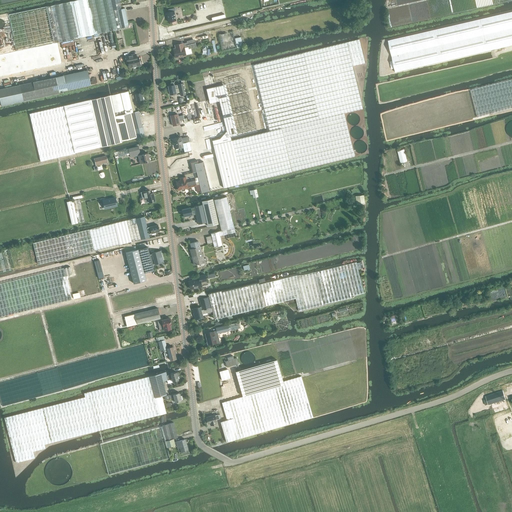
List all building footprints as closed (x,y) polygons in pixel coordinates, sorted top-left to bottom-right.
[(120,29),(120,25),(116,10),(114,10),(111,0),(75,0),(8,14),(16,51),(120,29)] [(111,0),(114,10),(116,10),(121,9),(119,0),(111,0)] [(128,23),(126,12),(125,10),(125,8),(121,9),(116,10),(120,25),(120,24),(121,28),(128,26),(128,23)] [(168,12),(167,12),(169,22),(172,21),(176,20),(174,11),(175,11),(174,8),(168,9),(168,12)] [(395,72),(508,46),(511,44),(511,11),(388,40),(395,72)] [(177,48),(174,49),(175,56),(179,55),(179,56),(180,56),(181,56),(185,56),(185,55),(186,54),(184,47),(188,46),(188,48),(196,46),(194,39),(187,40),(187,42),(182,43),(176,44),(177,48)] [(269,131),(213,145),(223,188),(292,171),(354,156),(344,113),(362,108),(359,92),(352,66),(365,63),(364,61),(359,39),(345,42),(303,52),(253,65),(269,131)] [(136,54),(126,56),(128,63),(129,62),(130,67),(133,66),(134,67),(136,67),(137,65),(141,64),(139,57),(137,57),(136,54)] [(446,89),(442,69),(430,72),(387,81),(382,82),(377,84),(378,95),(380,103),(392,101),(416,95),(435,91),(446,89)] [(91,85),(88,70),(56,77),(59,92),(91,85)] [(59,93),(59,92),(56,77),(19,85),(22,101),(59,93)] [(245,79),(207,88),(209,100),(219,97),(227,131),(220,138),(212,140),(213,144),(232,140),(231,136),(257,129),(245,79)] [(511,79),(470,89),(477,117),(511,106),(511,79)] [(171,85),(168,85),(169,91),(168,91),(168,92),(168,93),(169,93),(170,93),(170,94),(180,92),(180,95),(186,94),(183,83),(178,84),(178,85),(174,85),(174,84),(174,83),(174,82),(173,82),(172,82),(171,82),(171,83),(171,84),(171,85)] [(0,88),(0,102),(1,106),(22,101),(19,85),(0,88)] [(129,94),(128,91),(120,93),(111,95),(90,99),(101,147),(122,142),(121,141),(137,137),(137,139),(145,137),(144,135),(140,116),(138,111),(136,111),(133,112),(129,94)] [(135,94),(132,95),(133,99),(136,98),(137,102),(143,101),(141,92),(135,94)] [(75,153),(101,147),(90,99),(62,106),(29,113),(40,161),(75,153)] [(354,112),(352,113),(350,114),(349,115),(348,117),(348,119),(348,121),(349,122),(350,124),(352,125),(354,125),(356,124),(358,124),(359,122),(360,120),(360,118),(360,117),(359,115),(357,113),(356,113),(354,112)] [(180,124),(179,121),(184,120),(183,115),(178,116),(178,114),(170,116),(173,125),(173,126),(180,124)] [(357,126),(355,126),(353,127),(352,128),(351,130),(351,132),(351,134),(352,136),(353,137),(355,138),(357,139),(359,138),(361,137),(362,136),(363,134),(364,132),(363,130),(362,128),(361,127),(359,126),(357,126)] [(181,136),(173,139),(175,149),(180,147),(181,153),(185,152),(189,151),(191,150),(188,136),(182,138),(181,136)] [(360,140),(359,140),(357,141),(355,142),(355,144),(354,146),(354,148),(355,150),(357,151),(358,152),(360,153),(362,153),(364,152),(365,151),(367,149),(367,147),(367,145),(367,144),(366,142),(364,141),(362,140),(360,140)] [(140,155),(138,146),(114,152),(115,158),(130,154),(131,158),(138,156),(140,163),(150,161),(148,153),(140,155)] [(404,149),(398,151),(401,163),(407,161),(404,149)] [(96,166),(94,167),(95,171),(98,170),(97,167),(97,166),(102,165),(102,164),(108,162),(106,155),(94,158),(96,166)] [(196,171),(193,172),(195,178),(196,185),(199,184),(201,192),(202,193),(210,191),(205,167),(203,162),(198,163),(197,160),(194,161),(196,171)] [(181,181),(176,182),(178,190),(181,189),(181,190),(183,191),(185,191),(185,189),(185,188),(188,187),(196,185),(195,178),(186,180),(186,179),(185,177),(181,178),(181,181)] [(141,192),(142,198),(144,198),(145,203),(155,201),(153,192),(150,193),(150,190),(141,192)] [(364,195),(355,196),(356,205),(365,203),(364,195)] [(206,237),(207,244),(213,242),(214,247),(222,245),(220,235),(236,232),(227,196),(214,199),(221,230),(211,233),(211,236),(206,237)] [(115,198),(105,200),(106,208),(117,205),(115,198)] [(79,199),(67,202),(71,223),(71,224),(84,221),(79,199)] [(187,215),(192,214),(191,211),(195,210),(198,224),(206,222),(207,226),(218,223),(217,219),(213,202),(212,199),(202,201),(202,204),(194,206),(194,207),(190,208),(190,207),(182,209),(184,216),(184,217),(188,216),(187,215)] [(136,217),(126,220),(131,241),(149,237),(148,233),(149,233),(147,227),(144,216),(136,218),(136,217)] [(79,231),(32,243),(37,264),(94,251),(131,241),(126,220),(89,229),(80,231),(79,231)] [(150,227),(147,227),(149,233),(151,233),(151,234),(159,232),(158,224),(150,226),(150,227)] [(199,241),(191,243),(195,259),(193,259),(194,265),(204,262),(199,241)] [(138,249),(144,272),(153,270),(148,247),(138,249)] [(7,249),(0,250),(0,272),(12,269),(7,249)] [(126,252),(133,283),(146,280),(144,272),(138,249),(126,252)] [(157,251),(152,253),(152,254),(149,254),(152,264),(155,263),(155,264),(163,262),(160,251),(157,251)] [(209,297),(211,308),(212,311),(214,319),(264,307),(264,306),(295,298),(298,311),(324,304),(352,297),(351,296),(364,293),(358,269),(363,267),(362,261),(356,262),(303,275),(297,275),(259,284),(259,283),(221,292),(221,291),(208,294),(209,297)] [(72,274),(70,266),(64,268),(0,283),(0,316),(71,299),(66,276),(72,274)] [(198,276),(199,279),(188,281),(190,289),(202,286),(201,282),(206,280),(205,275),(198,276)] [(199,299),(201,307),(202,310),(211,308),(209,297),(199,299)] [(203,317),(202,314),(212,311),(211,308),(202,310),(201,307),(193,309),(195,319),(203,317)] [(134,314),(137,324),(161,318),(158,308),(134,314)] [(124,316),(127,327),(137,324),(134,314),(124,316)] [(171,324),(170,318),(158,321),(160,330),(164,329),(164,330),(171,329),(170,325),(171,324)] [(214,331),(205,333),(208,345),(217,343),(220,342),(218,335),(218,334),(229,331),(228,324),(215,327),(216,331),(214,331)] [(173,346),(167,348),(164,336),(158,337),(159,341),(158,341),(160,351),(163,350),(164,353),(165,357),(169,356),(170,360),(176,358),(173,346)] [(248,350),(246,351),(244,352),(242,353),(241,355),(241,357),(241,359),(242,361),(243,363),(245,364),(247,365),(249,365),(251,365),(253,364),(254,362),(255,360),(255,358),(255,356),(255,354),(253,353),(252,351),(250,351),(248,350)] [(226,361),(223,362),(225,368),(237,364),(235,359),(232,359),(231,356),(226,358),(226,361)] [(283,383),(276,358),(235,370),(242,395),(283,383)] [(57,368),(37,373),(44,395),(63,390),(57,368)] [(225,370),(219,372),(222,380),(230,378),(228,369),(225,370)] [(166,394),(163,381),(172,379),(172,382),(179,380),(177,372),(170,374),(167,375),(166,372),(149,376),(159,415),(166,413),(162,396),(166,394)] [(131,422),(159,415),(149,376),(121,383),(93,390),(93,391),(84,392),(85,397),(4,417),(16,463),(34,458),(33,451),(45,448),(44,444),(131,422)] [(283,380),(284,384),(222,402),(227,420),(220,422),(226,442),(311,417),(306,402),(300,380),(298,376),(283,380)] [(491,404),(505,399),(502,390),(486,396),(488,405),(491,404)] [(181,400),(179,392),(172,394),(169,395),(164,396),(165,400),(170,399),(173,398),(174,402),(181,400)] [(214,415),(206,417),(206,418),(206,421),(207,421),(208,423),(210,423),(210,425),(216,423),(216,421),(216,420),(219,419),(218,415),(215,416),(214,415)] [(150,429),(101,443),(110,474),(159,461),(150,429)] [(174,439),(165,441),(167,448),(175,445),(174,439)] [(188,450),(185,439),(176,442),(178,449),(180,448),(181,452),(182,453),(189,452),(188,450)] [(72,473),(72,471),(72,468),(71,466),(70,464),(68,462),(67,460),(64,459),(62,458),(60,457),(57,457),(55,458),(52,459),(50,460),(48,462),(47,464),(46,466),(45,469),(45,471),(45,474),(46,476),(47,478),(48,480),(50,482),(52,483),(55,484),(57,485),(60,485),(62,484),(65,483),(67,482),(69,480),(70,478),(71,476),(72,473)]
